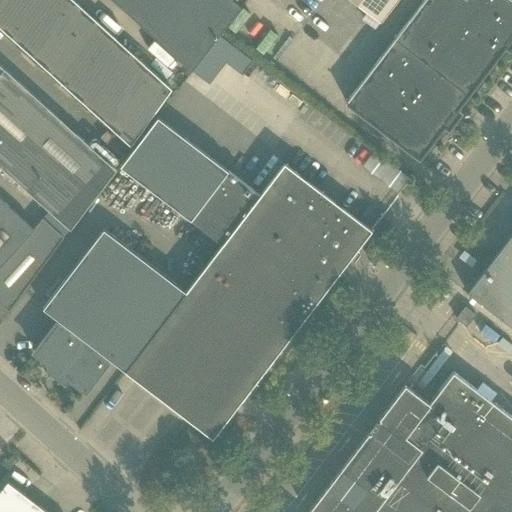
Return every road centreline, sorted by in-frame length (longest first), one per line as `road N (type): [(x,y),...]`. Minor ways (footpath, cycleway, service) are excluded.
road 1 (unclassified): [(215,511),(511,126)]
road 2 (unclassified): [(131,511),(0,391)]
